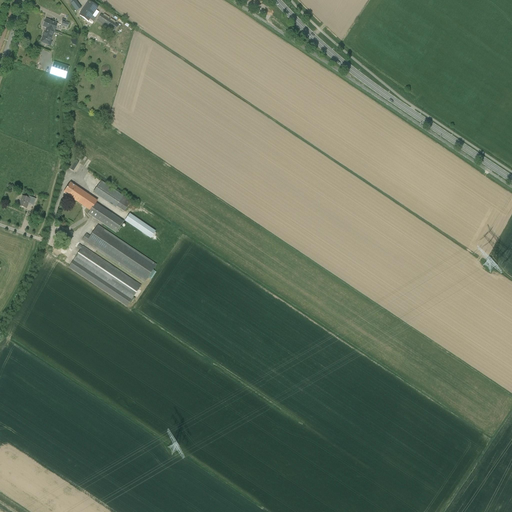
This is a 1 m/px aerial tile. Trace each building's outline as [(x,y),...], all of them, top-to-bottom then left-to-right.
[(81,8),(75,1),(71,4),(76,11),(81,8)] [(93,22),(96,19),(92,16),(97,8),(89,2),(80,15),(88,21),(89,19),(93,22)] [(96,22),(113,33),(118,25),(115,23),(116,22),(104,14),(103,15),(101,14),(96,22)] [(49,29),(54,31),(57,24),(50,21),(46,19),(43,27),(49,29)] [(49,29),(48,34),(44,33),(41,42),(50,46),(51,42),(50,42),(54,31),(49,29)] [(51,73),(65,78),(68,68),(61,65),(61,67),(54,65),(51,73)] [(74,160),(69,168),(73,171),(78,162),(74,160)] [(93,193),(116,208),(117,207),(124,212),(126,209),(131,201),(101,181),(93,193)] [(76,186),(76,187),(70,183),(64,193),(69,197),(90,211),(87,214),(103,224),(116,233),(123,222),(96,203),(98,201),(76,186)] [(29,196),(28,198),(23,196),(19,206),(26,208),(28,204),(30,205),(30,204),(33,206),(36,199),(29,196)] [(156,233),(130,215),(125,223),(151,240),(156,233)] [(151,279),(156,272),(153,270),(156,265),(101,227),(97,225),(90,237),(86,234),(82,240),(97,250),(145,282),(148,277),(151,279)] [(70,265),(68,267),(127,306),(134,296),(136,298),(141,291),(138,289),(141,285),(94,254),(83,246),(83,245),(81,243),(80,244),(79,244),(77,248),(80,250),(70,265)]
